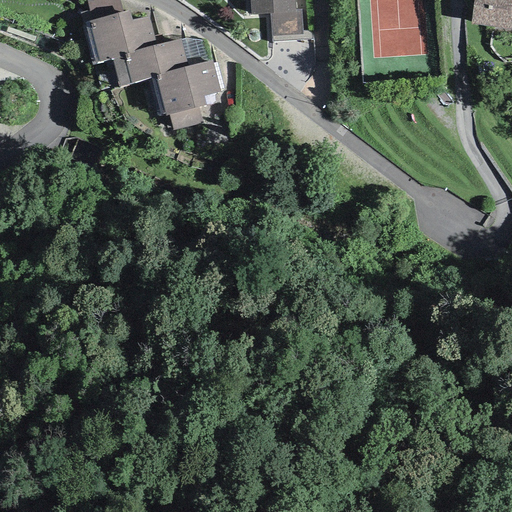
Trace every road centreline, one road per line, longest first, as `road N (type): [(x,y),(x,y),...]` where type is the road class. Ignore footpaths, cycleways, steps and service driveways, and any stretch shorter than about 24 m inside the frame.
road 1 (residential): [(149,0),(305,108),(401,205),(494,240),(506,231),(507,211),(465,142),(457,0)]
road 2 (residential): [(0,162),(46,125),(58,103),(38,65),(0,54)]
